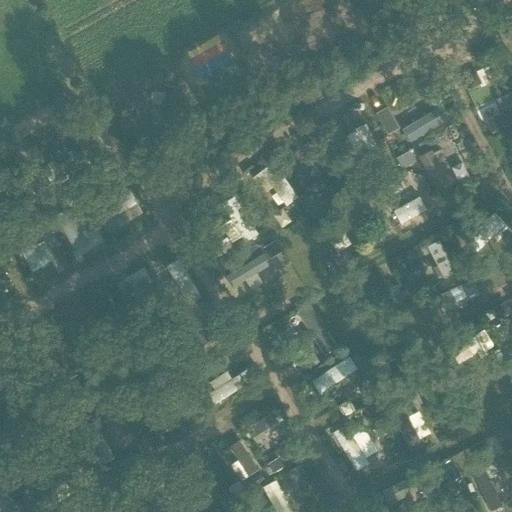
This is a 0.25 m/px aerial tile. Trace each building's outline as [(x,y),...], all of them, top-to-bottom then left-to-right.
[(500,66),(490,72),(495,81),(505,75),(500,66)] [(403,102),(390,106),(394,117),(406,113),(403,102)] [(387,110),(376,116),(387,137),(398,131),(387,110)] [(410,154),(396,161),(401,171),(415,163),(410,154)] [(254,165),(241,175),(268,210),(280,200),(254,165)] [(340,180),(326,187),(334,201),(347,194),(340,180)] [(40,181),(31,187),(37,198),(46,192),(40,181)] [(369,194),(361,198),(364,204),(372,199),(369,194)] [(109,195),(72,217),(87,241),(124,219),(109,195)] [(372,214),(381,230),(409,214),(400,199),(372,214)] [(219,244),(238,235),(223,203),(203,213),(219,244)] [(258,220),(263,232),(277,226),(272,214),(258,220)] [(43,222),(36,226),(39,232),(47,228),(43,222)] [(252,241),(263,233),(254,222),(244,229),(252,241)] [(451,240),(443,244),(448,255),(457,250),(451,240)] [(11,275),(35,266),(26,245),(3,254),(11,275)] [(407,286),(434,274),(422,246),(395,258),(407,286)] [(504,304),(491,312),(498,324),(511,316),(504,304)] [(196,330),(186,337),(193,346),(202,340),(196,330)] [(511,354),(509,350),(501,354),(506,362),(511,358),(511,354)] [(300,396),(338,379),(331,363),(293,380),(300,396)] [(201,409),(233,384),(225,373),(193,398),(201,409)] [(147,383),(133,390),(137,398),(151,390),(147,383)] [(131,408),(122,413),(128,422),(137,417),(131,408)] [(372,409),(365,415),(370,422),(377,417),(372,409)] [(399,416),(377,424),(389,459),(411,452),(399,416)] [(226,435),(234,447),(256,433),(247,420),(226,435)] [(277,462),(267,468),(272,476),(282,470),(277,462)] [(287,475),(293,485),(302,479),(296,469),(287,475)] [(493,479),(480,484),(491,510),(504,504),(493,479)] [(452,482),(443,487),(448,497),(457,492),(452,482)] [(277,511),(277,489),(262,489),(262,486),(252,486),(252,511),(277,511)]
